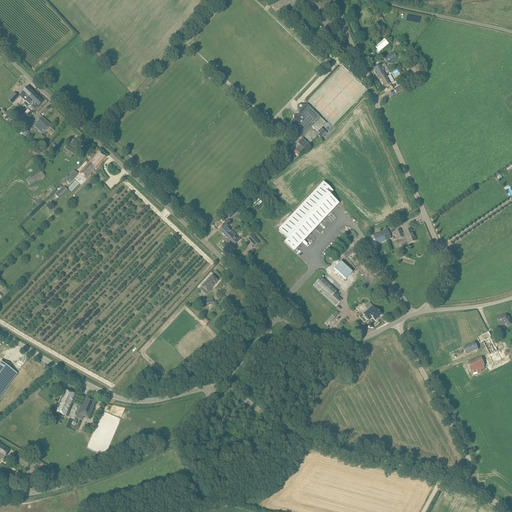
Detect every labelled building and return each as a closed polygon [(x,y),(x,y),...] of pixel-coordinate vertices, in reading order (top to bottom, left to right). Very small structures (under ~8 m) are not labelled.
[(384,39),(375,48),(377,50),(375,52),(378,55),(379,53),(389,44),(384,39)] [(397,58),(394,53),(384,58),(387,64),(397,58)] [(379,79),(386,75),(380,66),(373,70),(379,79)] [(422,71),(413,77),(414,79),(416,81),(425,75),(424,73),(422,71)] [(391,85),(386,75),(379,79),(384,88),(391,85)] [(406,83),(402,86),(401,85),(394,89),(397,94),(404,89),(404,88),(407,86),(406,83)] [(26,101),(34,92),(27,87),(24,90),(19,96),(25,102),(25,101),(26,101)] [(34,92),(26,101),(29,105),(32,102),(34,104),(31,106),(35,110),(38,107),(38,108),(44,102),(34,92)] [(12,103),(18,97),(14,93),(8,100),(12,103)] [(326,124),(320,118),(320,117),(318,115),(308,106),(300,115),(298,117),(297,116),(294,115),(294,119),(291,122),(292,123),(289,126),(293,129),(293,128),(295,130),(294,131),(301,137),(312,126),(317,132),(326,124)] [(36,123),(37,123),(34,126),(42,134),(45,131),(50,126),(41,118),(36,123)] [(23,128),(20,132),(25,137),(29,133),(23,128)] [(327,133),(324,130),(318,135),(321,138),(327,133)] [(302,138),(298,143),(304,149),(309,145),(302,138)] [(46,154),(56,147),(52,142),(43,150),(46,154)] [(73,154),(76,151),(67,145),(64,150),(69,153),(69,152),(73,154)] [(106,158),(99,151),(84,167),(84,168),(79,173),(86,180),(91,174),(106,158)] [(511,166),(503,173),(506,177),(511,171),(511,166)] [(45,176),(42,171),(35,175),(38,180),(45,176)] [(74,171),(69,176),(72,180),(78,174),(74,171)] [(284,241),(294,251),(339,203),(329,195),(333,191),(324,182),(279,230),(287,238),(284,241)] [(58,199),(67,191),(64,187),(55,194),(58,199)] [(233,208),(226,215),(230,219),(237,213),(233,208)] [(230,231),(232,230),(230,231),(227,228),(231,224),(228,220),(222,226),(223,226),(218,230),(224,237),(230,231)] [(240,240),(232,230),(230,231),(224,237),(223,238),(232,248),(240,240)] [(391,238),(387,230),(374,236),(378,244),(391,238)] [(400,230),(395,232),(398,239),(405,236),(409,244),(416,241),(415,241),(412,235),(413,234),(411,230),(402,234),(400,230)] [(259,243),(252,235),(248,239),(255,247),(259,243)] [(334,269),(346,279),(352,272),(341,262),(334,269)] [(212,275),(208,279),(199,289),(206,294),(208,292),(218,281),(212,275)] [(336,291),(321,278),(313,286),(336,306),(341,300),(334,293),(336,291)] [(365,316),(363,318),(366,321),(368,319),(369,320),(372,318),(374,321),(375,320),(376,321),(378,319),(377,318),(381,315),(379,313),(381,311),(378,308),(376,310),(369,303),(366,305),(365,307),(368,310),(363,314),(365,316)] [(339,313),(336,311),(327,321),(325,323),(328,326),(330,323),(339,313)] [(511,325),(510,321),(509,316),(506,317),(505,315),(497,318),(500,326),(506,324),(507,326),(511,325)] [(497,338),(495,335),(493,330),(477,338),(480,343),(483,342),(490,355),(504,347),(500,341),(494,344),(492,341),(497,338)] [(478,349),(477,347),(475,342),(450,353),(453,361),(478,349)] [(473,375),(487,370),(481,357),(464,364),(468,373),(472,372),(473,375)] [(1,361),(0,362),(0,397),(17,373),(1,361)] [(75,395),(66,391),(56,412),(66,416),(75,395)] [(88,419),(96,400),(87,396),(79,415),(88,419)] [(0,455),(4,458),(10,450),(0,443),(1,443),(0,442),(0,455)] [(20,451),(14,459),(28,469),(33,461),(20,451)]
